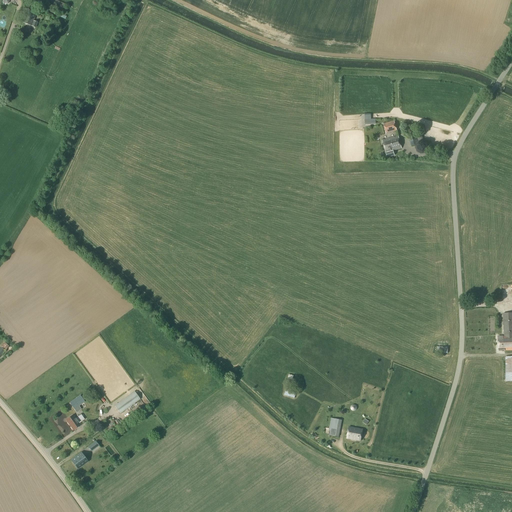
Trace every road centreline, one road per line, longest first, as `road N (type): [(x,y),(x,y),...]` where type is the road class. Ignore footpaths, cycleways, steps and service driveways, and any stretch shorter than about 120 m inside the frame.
road 1 (unclassified): [(412,511),(460,359),(453,162),(511,63)]
road 2 (tertiary): [(86,511),(0,402)]
